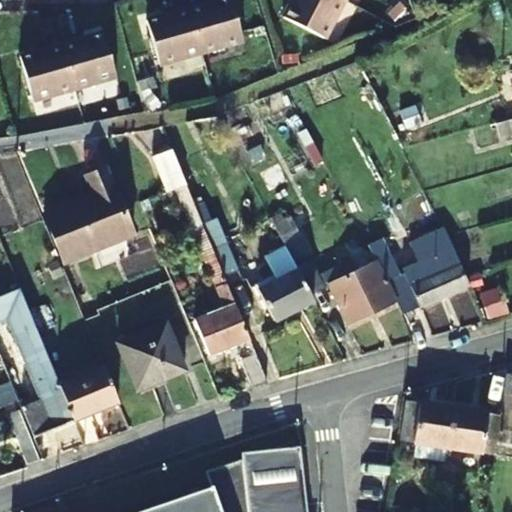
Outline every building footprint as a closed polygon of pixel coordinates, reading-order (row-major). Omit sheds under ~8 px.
[(249,47),(236,0),(235,0),(194,12),(208,58),(249,47)] [(298,0),(288,17),(329,41),(351,4),(344,0),(298,0)] [(208,58),(194,12),(154,24),(167,69),(208,58)] [(123,84),(109,37),(68,50),(81,95),(123,84)] [(81,95),(68,50),(27,62),(40,107),(81,95)] [(511,86),(502,90),(509,117),(511,115),(511,86)] [(486,140),(508,136),(505,122),(484,128),(486,140)] [(169,195),(177,192),(188,189),(172,152),(155,159),(169,195)] [(111,171),(89,180),(97,201),(70,213),(68,208),(47,217),(67,269),(136,239),(111,171)] [(188,189),(177,192),(226,311),(198,323),(211,357),(251,341),(226,282),(203,226),(188,189)] [(244,274),(222,218),(203,226),(226,282),(244,274)] [(258,286),(276,323),(315,303),(312,297),(296,268),(285,246),(266,256),(271,266),(262,270),(268,281),(258,286)] [(395,304),(404,320),(468,289),(464,281),(449,251),(400,274),(391,256),(375,264),(395,304)] [(296,268),(312,297),(330,287),(343,281),(337,268),(319,277),(311,261),(296,268)] [(343,281),(330,287),(350,325),(395,304),(375,264),(343,281)] [(480,292),(488,320),(508,314),(501,286),(480,292)] [(23,414),(36,443),(80,426),(64,391),(23,291),(0,300),(0,326),(8,324),(43,406),(23,414)] [(166,327),(119,347),(139,392),(187,374),(166,327)] [(270,385),(259,359),(245,364),(255,391),(270,385)] [(121,408),(107,372),(64,391),(80,426),(121,408)] [(498,439),(511,441),(511,384),(506,384),(500,427),(498,439)] [(19,414),(6,420),(29,469),(41,464),(19,414)] [(447,456),(451,421),(407,416),(402,450),(405,451),(403,464),(445,471),(447,456)] [(498,439),(500,427),(451,421),(447,456),(494,464),(496,451),(498,439)] [(511,452),(511,441),(498,439),(496,451),(511,452)] [(241,464),(205,475),(211,492),(152,511),(305,511),(299,453),(294,453),(292,448),(270,455),(241,458),(241,464)]
